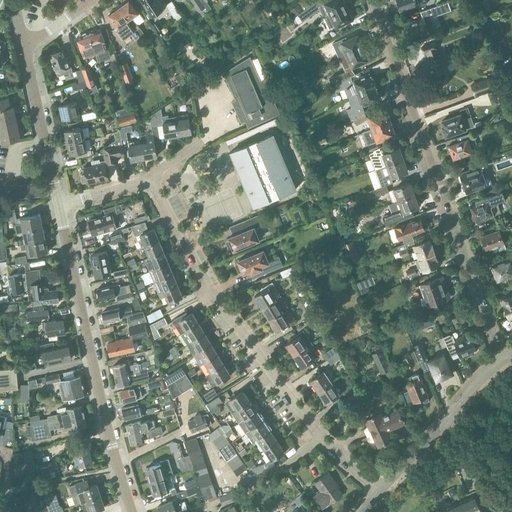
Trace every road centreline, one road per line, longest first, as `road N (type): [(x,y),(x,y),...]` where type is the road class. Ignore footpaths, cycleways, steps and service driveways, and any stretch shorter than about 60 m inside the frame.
road 1 (residential): [(380,493),(320,437),(221,306),(151,178)]
road 2 (residential): [(502,361),(372,0)]
road 3 (residential): [(130,511),(58,206)]
road 4 (residential): [(380,493),(502,361)]
